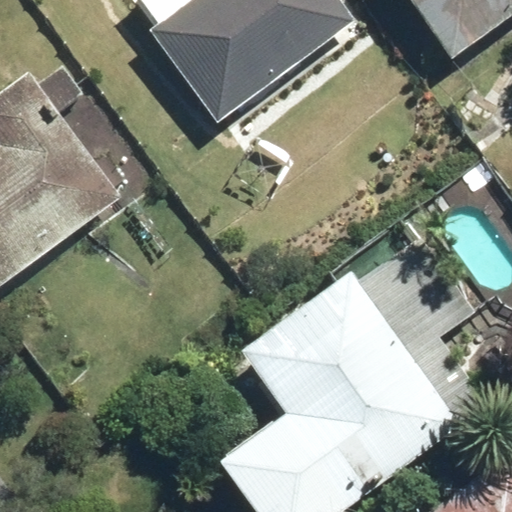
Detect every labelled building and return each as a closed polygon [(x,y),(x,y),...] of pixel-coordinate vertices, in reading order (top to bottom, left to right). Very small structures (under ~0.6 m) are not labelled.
[(218,135),(362,16),(349,0),(135,0),(133,2),(156,29),(141,41),(218,135)] [(511,16),(511,0),(391,0),(442,68),(511,16)] [(0,285),(141,184),(58,70),(29,91),(21,80),(0,95),(0,285)] [(358,511),(462,434),(344,280),(234,363),(281,425),(212,477),(239,511),(358,511)] [(511,511),(511,435),(421,511),(511,511)]
